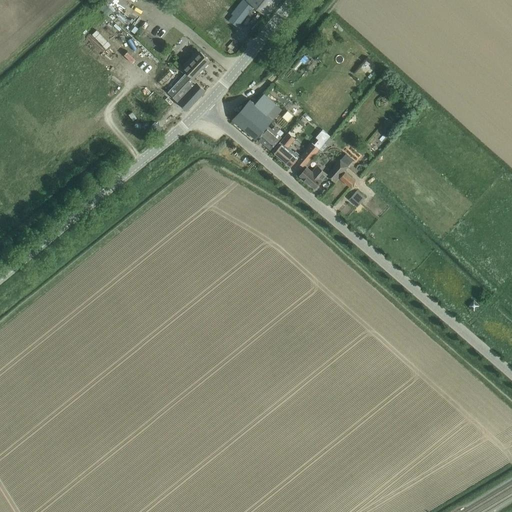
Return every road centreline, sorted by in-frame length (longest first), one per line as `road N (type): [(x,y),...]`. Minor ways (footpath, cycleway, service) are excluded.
road 1 (unclassified): [(511,375),(231,136),(209,106)]
road 2 (unclassified): [(0,284),(209,106)]
road 3 (unclassified): [(209,106),(300,0)]
